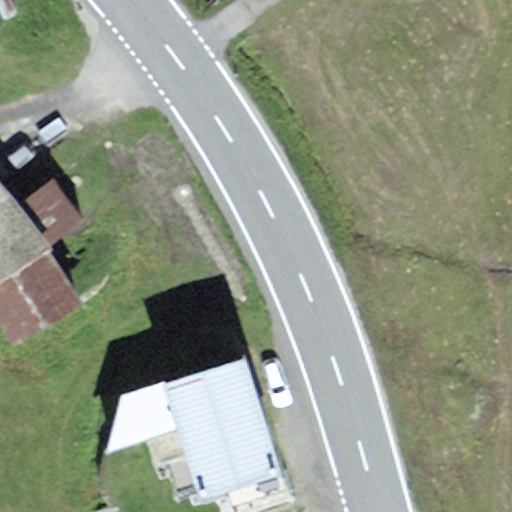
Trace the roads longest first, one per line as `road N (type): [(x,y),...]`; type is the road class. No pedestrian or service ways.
road 1 (primary): [(380,511),(309,286),(271,206),(133,0)]
road 2 (track): [(0,119),(181,62)]
